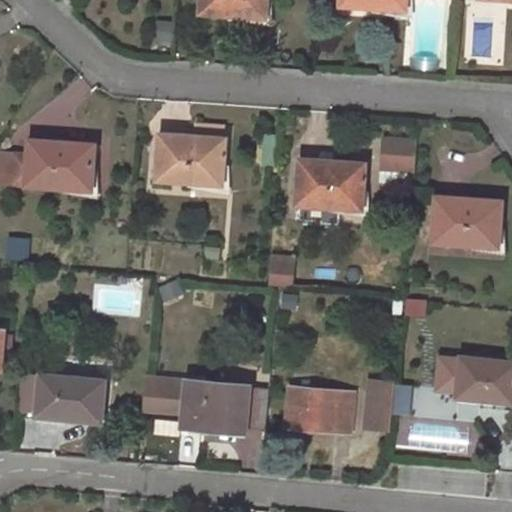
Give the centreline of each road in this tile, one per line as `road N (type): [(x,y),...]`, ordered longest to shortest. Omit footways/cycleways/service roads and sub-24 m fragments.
road 1 (residential): [(511,120),(494,108),(116,78),(31,0)]
road 2 (residential): [(0,479),(28,468),(465,511)]
